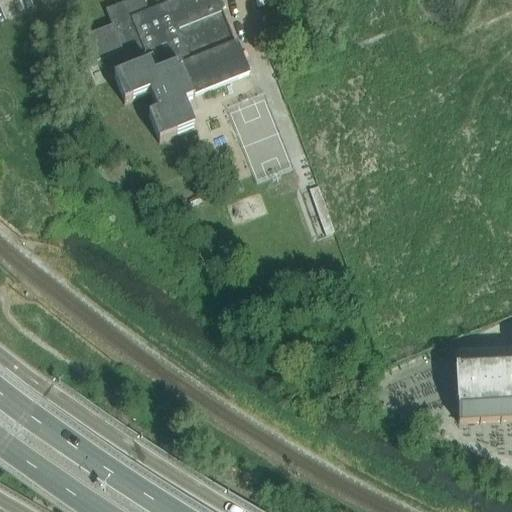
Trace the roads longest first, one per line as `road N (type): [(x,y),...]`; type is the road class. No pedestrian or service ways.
road 1 (trunk): [(221,511),(0,355)]
road 2 (trunk): [(159,511),(0,403)]
road 3 (unknown): [(30,0),(11,184)]
